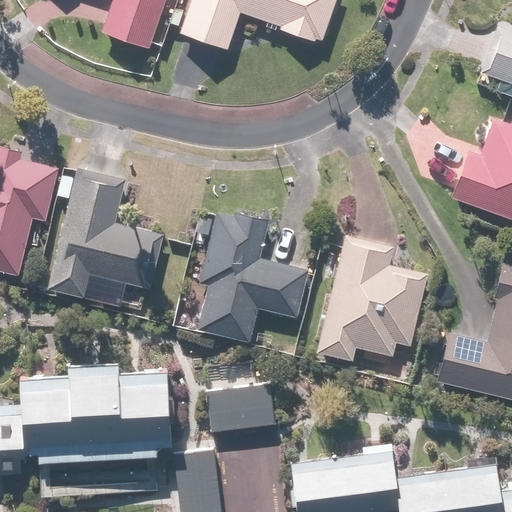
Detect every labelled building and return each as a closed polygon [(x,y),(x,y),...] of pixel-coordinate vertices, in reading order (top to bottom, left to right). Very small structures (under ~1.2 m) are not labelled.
[(161,0),(110,0),(99,34),(145,49),(161,0)] [(331,0),(188,0),(177,34),(225,50),(238,12),(319,39),(331,0)] [(511,32),(497,27),(480,74),(511,85),(511,32)] [(466,147),(448,198),(511,220),(511,123),(498,119),(485,154),(466,147)] [(0,147),(0,270),(18,274),(27,219),(43,222),(53,164),(20,158),(21,151),(0,147)] [(123,179),(74,167),(45,289),(85,298),(91,273),(144,286),(157,234),(112,224),(123,179)] [(264,224),(212,212),(195,283),(205,285),(195,328),(253,342),(261,309),(295,317),(307,268),(256,256),(264,224)] [(391,248),(342,236),(313,353),(350,362),(353,348),(389,356),(392,343),(408,347),(426,275),(387,266),(391,248)] [(511,399),(511,259),(502,258),(484,340),(446,331),(435,382),(511,399)] [(0,421),(0,474),(16,474),(16,456),(163,451),(160,376),(116,378),(115,363),(59,365),(60,379),(9,381),(11,421),(0,421)] [(206,393),(210,431),(278,425),(274,387),(206,393)] [(171,455),(177,511),(216,511),(209,451),(171,455)] [(290,466),(295,511),(511,511),(511,491),(494,494),(491,470),(387,484),(383,454),(290,466)]
